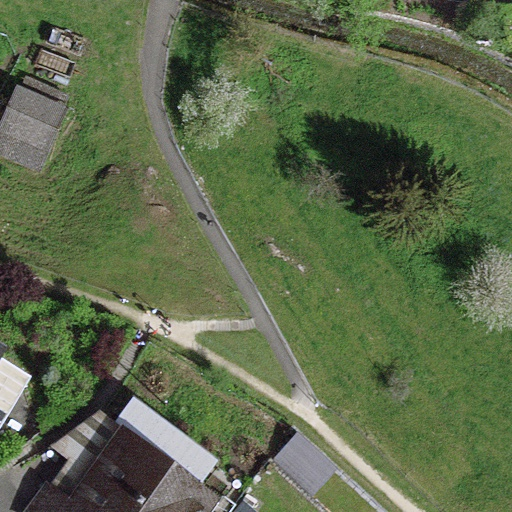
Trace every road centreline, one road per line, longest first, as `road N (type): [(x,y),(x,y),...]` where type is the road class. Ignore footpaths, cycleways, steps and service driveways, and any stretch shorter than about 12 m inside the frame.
road 1 (track): [(416,511),(326,434),(169,328),(0,272)]
road 2 (track): [(159,0),(149,102),(157,137),(326,434)]
